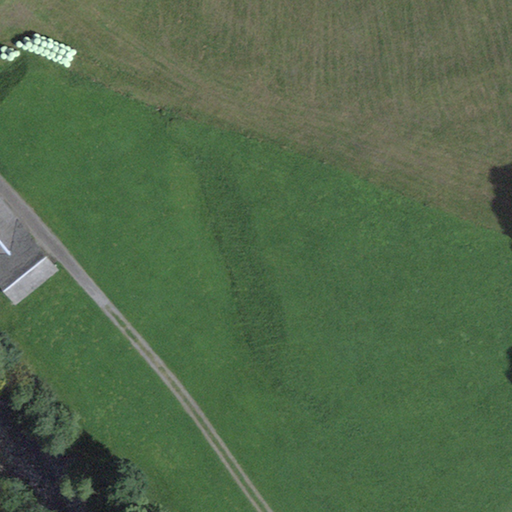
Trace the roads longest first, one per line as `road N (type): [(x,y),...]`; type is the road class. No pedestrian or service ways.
road 1 (track): [(266,511),(106,305)]
road 2 (residential): [(0,188),(106,305)]
